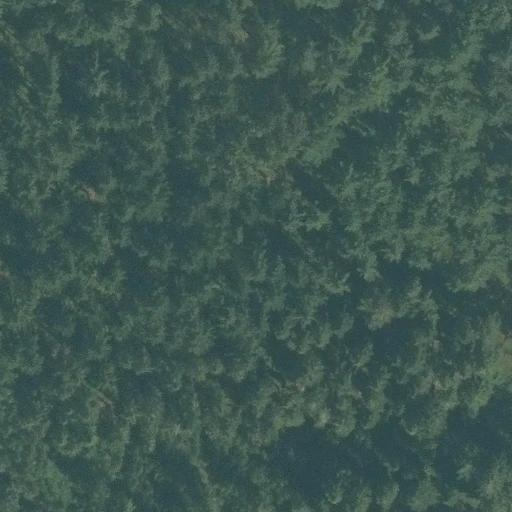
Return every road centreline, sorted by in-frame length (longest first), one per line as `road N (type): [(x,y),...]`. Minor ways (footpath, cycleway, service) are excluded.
road 1 (track): [(511,288),(483,0)]
road 2 (track): [(0,21),(246,0)]
